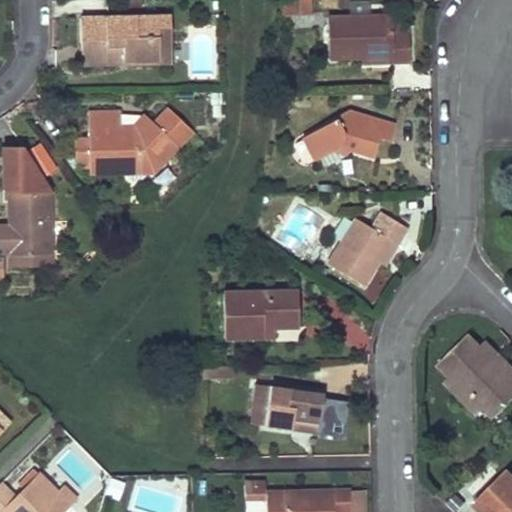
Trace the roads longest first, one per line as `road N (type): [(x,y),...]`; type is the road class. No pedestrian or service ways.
road 1 (residential): [(481,0),(456,81),(456,219),(445,264)]
road 2 (residential): [(445,264),(393,348),(395,511)]
